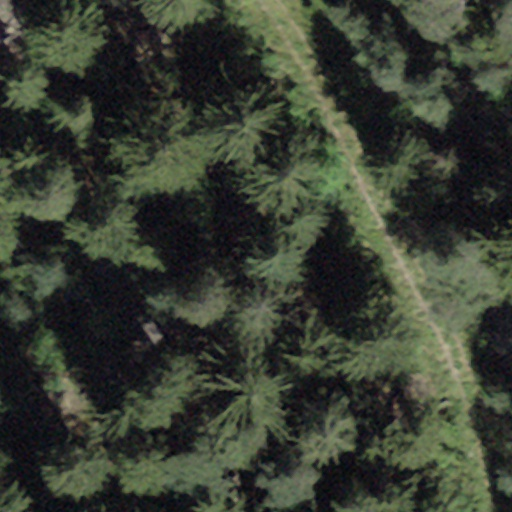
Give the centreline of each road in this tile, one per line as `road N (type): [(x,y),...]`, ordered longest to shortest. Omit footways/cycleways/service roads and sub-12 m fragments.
road 1 (track): [(503,511),(486,438),(456,365),(366,175),(268,0)]
road 2 (track): [(378,0),(462,81),(511,109)]
